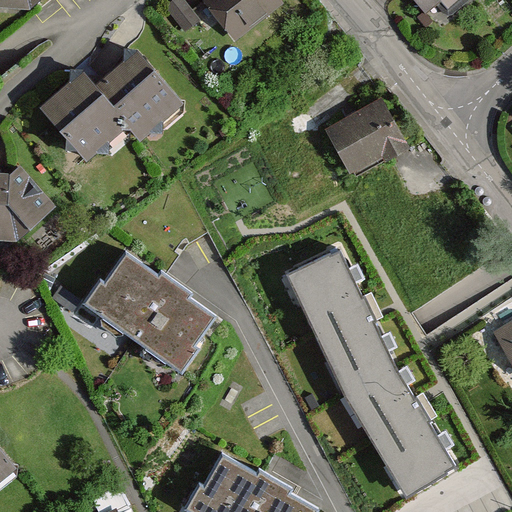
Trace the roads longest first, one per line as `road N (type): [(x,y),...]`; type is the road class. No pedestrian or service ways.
road 1 (residential): [(345,511),(240,315),(200,272)]
road 2 (residential): [(451,127),(330,0)]
road 3 (residential): [(0,111),(124,0)]
